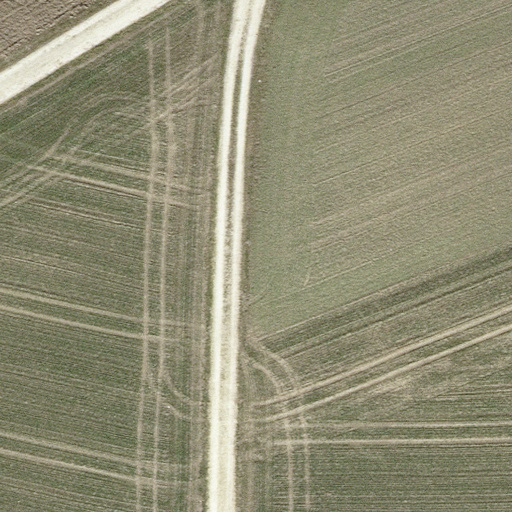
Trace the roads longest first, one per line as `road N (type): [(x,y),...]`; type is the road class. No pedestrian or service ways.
road 1 (track): [(229,511),(233,145),(256,0)]
road 2 (track): [(0,92),(147,0)]
